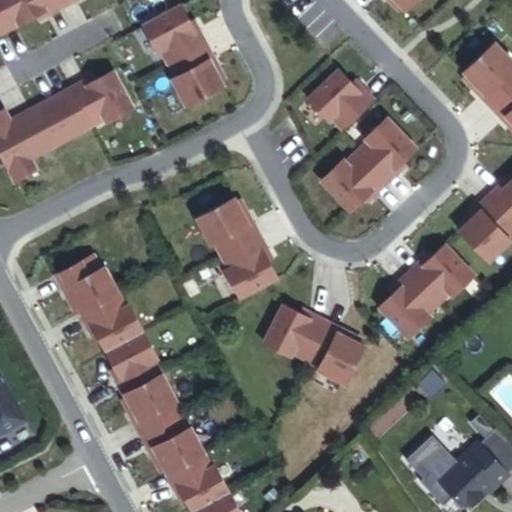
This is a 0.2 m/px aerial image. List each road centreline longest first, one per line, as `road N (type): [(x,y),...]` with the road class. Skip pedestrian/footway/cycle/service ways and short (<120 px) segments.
road 1 (residential): [(244,116),(302,228),(322,245),(348,250),(377,239),(448,167),(451,130),(326,0)]
road 2 (residential): [(0,232),(96,179),(164,157),(244,116)]
road 3 (residential): [(93,466),(0,286)]
road 4 (residential): [(0,82),(114,23)]
road 5 (residential): [(244,116),(260,86),(227,0)]
